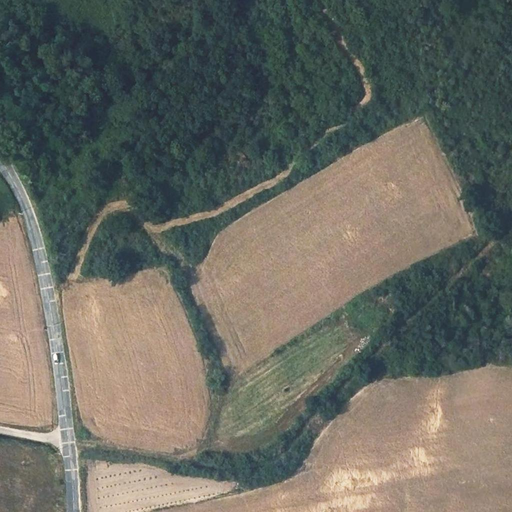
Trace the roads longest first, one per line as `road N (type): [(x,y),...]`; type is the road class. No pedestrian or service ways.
road 1 (track): [(511,217),(272,460),(226,467),(67,440)]
road 2 (unclassified): [(67,440),(46,287),(28,216),(0,158)]
